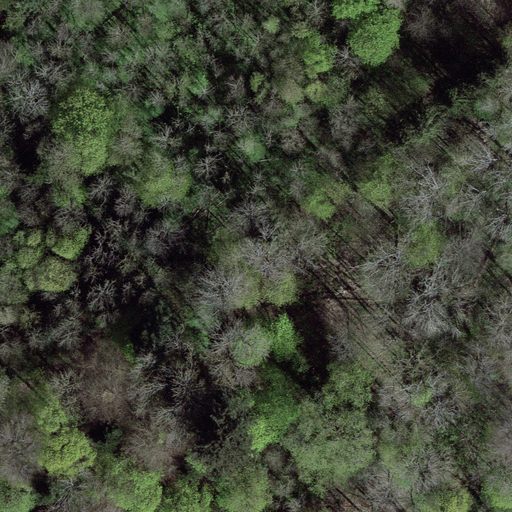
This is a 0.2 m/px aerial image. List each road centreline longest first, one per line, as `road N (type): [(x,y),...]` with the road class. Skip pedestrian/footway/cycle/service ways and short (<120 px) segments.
road 1 (track): [(0,406),(511,27)]
road 2 (track): [(147,511),(106,483),(0,441)]
